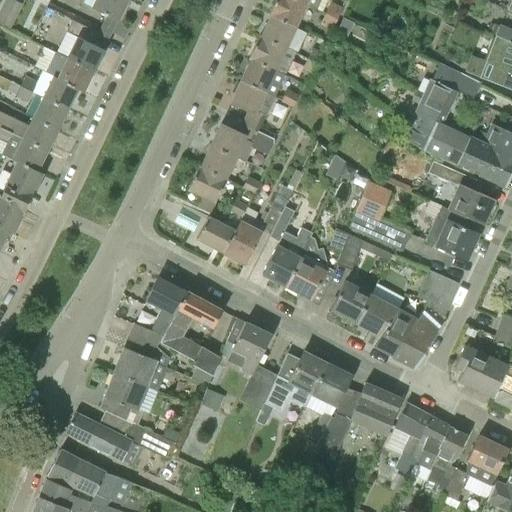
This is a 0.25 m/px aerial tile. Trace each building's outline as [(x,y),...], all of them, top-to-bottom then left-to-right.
[(3,0),(0,7),(0,23),(9,28),(21,4),(12,0),(3,0)] [(99,33),(109,38),(117,20),(118,21),(128,0),(93,0),(90,8),(107,16),(99,33)] [(276,0),(269,16),(271,17),(296,28),(307,5),(296,0),(276,0)] [(296,0),(307,5),(316,9),(320,0),(296,0)] [(325,14),(337,20),(343,8),(331,3),(325,14)] [(320,25),(331,31),(337,20),(325,14),(320,25)] [(262,37),(287,49),(296,28),(271,17),(262,37)] [(66,57),(94,71),(104,49),(103,49),(109,38),(99,33),(72,20),(66,32),(76,37),(66,57)] [(494,35),(511,42),(511,30),(499,25),(499,26),(494,24),(490,33),(494,35)] [(511,42),(494,35),(478,78),(511,91),(511,42)] [(249,60),(251,61),(284,76),(296,53),(287,49),(262,37),(260,36),(249,60)] [(307,59),(319,65),(324,54),(312,48),(307,59)] [(68,85),(78,89),(84,92),(94,71),(66,57),(56,53),(47,73),(52,76),(69,83),(68,85)] [(302,70),(313,76),(319,65),(307,59),(302,70)] [(241,82),(274,98),(284,76),(251,61),(241,82)] [(458,165),(469,138),(440,124),(456,91),(454,90),(461,76),(438,65),(431,79),(430,79),(402,139),(458,165)] [(32,93),(37,82),(26,76),(20,87),(32,93)] [(69,83),(52,76),(41,98),(68,110),(78,89),(68,85),(69,83)] [(244,122),(256,128),(261,116),(264,118),(274,98),(241,82),(230,104),(248,113),(244,122)] [(32,93),(20,87),(16,97),(27,102),(32,93)] [(281,102),(293,108),(299,96),(287,90),(281,102)] [(32,117),(58,130),(68,110),(41,98),(32,117)] [(48,151),(58,130),(32,117),(28,124),(0,110),(0,127),(22,138),(48,151)] [(212,147),(237,158),(245,162),(251,147),(268,155),(275,143),(274,138),(254,129),(256,128),(244,122),(239,132),(222,125),(212,147)] [(496,159),(511,166),(511,132),(491,123),(486,134),(480,131),(476,141),(500,152),(496,159)] [(28,166),(38,171),(48,151),(22,138),(0,127),(0,139),(6,143),(1,154),(11,160),(15,162),(27,167),(28,166)] [(505,187),(511,173),(511,166),(496,159),(500,152),(476,141),(469,138),(458,165),(505,187)] [(202,168),(227,179),(237,158),(212,147),(202,168)] [(325,175),(337,180),(345,162),(335,154),(325,175)] [(9,174),(37,187),(43,173),(38,171),(28,166),(27,167),(15,162),(9,174)] [(446,208),(480,224),(482,225),(494,199),(478,192),(482,183),(447,167),(447,168),(436,164),(432,174),(442,179),(457,185),(446,208)] [(200,209),(211,214),(216,203),(224,206),(234,183),(227,179),(202,168),(200,167),(189,191),(204,198),(200,209)] [(37,187),(9,174),(2,170),(0,174),(0,189),(29,203),(37,187)] [(253,195),(260,183),(248,176),(241,189),(253,195)] [(410,234),(378,220),(390,192),(367,182),(349,227),(351,228),(365,234),(403,250),(410,234)] [(0,207),(21,218),(25,211),(29,203),(0,189),(0,207)] [(284,207),(288,200),(277,194),(268,213),(264,220),(260,227),(271,233),(284,207)] [(247,205),(236,199),(229,212),(240,218),(247,205)] [(477,234),(476,234),(480,224),(446,208),(441,206),(425,241),(466,259),(477,234)] [(14,233),(21,218),(0,207),(0,226),(9,231),(14,233)] [(258,213),(247,207),(241,218),(235,230),(223,252),(245,264),(262,231),(252,226),(258,213)] [(293,212),(284,207),(271,233),(269,237),(278,242),(276,246),(262,273),(286,286),(301,257),(311,234),(300,228),(295,239),(283,232),(293,212)] [(196,239),(223,252),(235,230),(208,216),(196,239)] [(0,248),(9,231),(0,226),(0,248)] [(329,246),(341,251),(347,234),(335,228),(329,246)] [(388,261),(391,254),(347,234),(341,251),(336,265),(351,271),(359,248),(388,261)] [(301,257),(286,286),(311,299),(326,271),(301,257)] [(453,294),(458,283),(428,270),(423,281),(453,294)] [(157,347),(159,342),(185,293),(157,278),(145,302),(160,310),(150,330),(134,323),(129,336),(157,347)] [(329,309),(356,323),(372,294),(345,280),(329,309)] [(453,294),(423,281),(418,296),(428,301),(429,296),(449,304),(453,294)] [(207,385),(219,356),(201,346),(183,337),(192,318),(212,329),(222,310),(186,292),(185,293),(159,342),(193,361),(197,367),(191,378),(207,385)] [(363,340),(374,345),(399,308),(372,294),(356,323),(368,330),(363,340)] [(426,305),(444,316),(449,304),(429,296),(428,301),(426,305)] [(374,345),(391,355),(417,318),(399,308),(374,345)] [(494,337),(511,343),(511,318),(503,314),(494,337)] [(417,318),(391,355),(414,368),(438,331),(420,315),(417,318)] [(240,370),(250,376),(251,376),(252,375),(271,335),(237,319),(219,356),(225,359),(229,351),(243,358),(241,361),(243,362),(240,370)] [(113,372),(145,386),(155,390),(163,371),(169,374),(171,369),(165,367),(169,358),(157,347),(129,336),(124,347),(113,372)] [(456,380),(473,388),(488,355),(464,344),(454,366),(462,369),(456,380)] [(294,387),(310,395),(328,363),(303,351),(288,381),(276,375),(272,385),(263,401),(283,411),(294,387)] [(492,397),(504,371),(507,365),(488,355),(473,388),(492,397)] [(337,409),(345,387),(351,375),(328,363),(310,395),(304,407),(321,415),(323,413),(331,416),(335,408),(337,409)] [(492,397),(511,406),(511,374),(504,371),(492,397)] [(99,408),(104,410),(125,419),(129,407),(136,410),(145,386),(113,372),(103,397),(104,397),(99,408)] [(251,376),(250,376),(239,399),(259,410),(263,401),(272,385),(252,375),(251,376)] [(349,422),(385,438),(402,399),(365,383),(361,394),(345,387),(337,409),(333,418),(331,416),(325,428),(314,452),(333,460),(349,422)] [(394,467),(408,474),(427,436),(422,434),(429,416),(406,403),(394,428),(410,435),(394,467)] [(65,432),(105,452),(122,461),(134,467),(134,466),(143,448),(164,459),(172,442),(125,419),(104,410),(98,425),(74,413),(65,432)] [(325,428),(331,416),(323,413),(321,415),(317,425),(325,428)] [(425,482),(425,480),(448,426),(429,416),(422,434),(427,436),(408,474),(425,482)] [(452,463),(455,459),(466,436),(448,426),(425,480),(437,486),(436,489),(443,493),(454,468),(450,466),(452,463)] [(496,476),(496,475),(508,449),(478,435),(466,461),(467,462),(465,473),(454,468),(443,493),(443,495),(457,501),(469,476),(491,486),(496,476)] [(89,502),(105,508),(108,500),(122,505),(131,483),(118,478),(111,475),(104,472),(91,466),(60,450),(48,474),(92,495),(89,502)] [(511,511),(511,471),(505,486),(495,481),(487,500),(497,505),(496,507),(507,511),(511,511)] [(107,509),(89,502),(69,494),(71,489),(65,486),(46,479),(39,497),(76,511),(122,511),(108,507),(107,509)] [(76,511),(39,497),(32,511),(76,511)]
